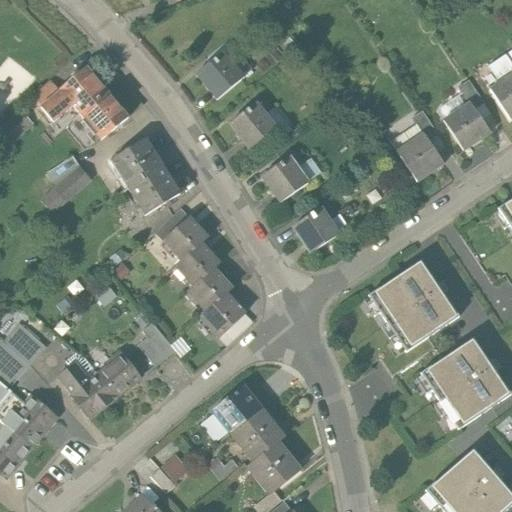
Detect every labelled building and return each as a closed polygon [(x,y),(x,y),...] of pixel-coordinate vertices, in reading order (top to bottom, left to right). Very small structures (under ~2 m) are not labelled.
[(221,54),(195,76),(215,101),(242,79),(221,54)] [(72,107),(80,117),(107,95),(87,70),(59,93),(39,109),(51,124),(72,107)] [(511,74),(488,90),(508,120),(511,117),(511,74)] [(458,88),(468,104),(473,111),(483,104),(468,81),(458,88)] [(30,98),(39,109),(59,93),(50,82),(30,98)] [(127,119),(107,95),(80,117),(100,141),(127,119)] [(468,104),(442,121),(462,151),(488,134),(473,111),(468,104)] [(229,125),(249,150),(275,130),(255,105),(229,125)] [(411,119),(422,134),(427,142),(437,135),(421,112),(411,119)] [(18,139),(32,126),(20,113),(6,126),(18,139)] [(422,134),(396,152),(416,182),(442,164),(427,142),(422,134)] [(110,165),(127,191),(162,169),(145,143),(110,165)] [(46,174),(55,187),(78,168),(72,158),(46,174)] [(289,159),(262,178),(280,204),(307,185),(289,159)] [(89,181),(78,168),(55,187),(51,191),(62,204),(89,181)] [(179,196),(162,169),(127,191),(144,218),(179,196)] [(511,200),(496,211),(511,234),(511,200)] [(154,233),(162,242),(188,218),(180,210),(154,233)] [(321,210),(292,229),(309,255),(338,236),(321,210)] [(162,242),(179,262),(200,243),(206,238),(188,218),(162,242)] [(173,267),(192,287),(213,269),(219,263),(200,243),(179,262),(173,267)] [(124,258),(119,252),(111,259),(116,265),(124,258)] [(421,262),(367,298),(405,354),(458,319),(421,262)] [(186,293),(204,313),(225,294),(231,289),(213,269),(192,287),(186,293)] [(92,284),(85,275),(67,288),(75,298),(92,284)] [(115,297),(102,283),(90,294),(103,308),(115,297)] [(243,314),(225,294),(204,313),(198,318),(217,338),(243,314)] [(252,324),(243,314),(217,338),(225,348),(252,324)] [(141,328),(149,322),(143,316),(136,322),(141,328)] [(137,346),(154,368),(174,352),(151,324),(141,332),(146,339),(137,346)] [(0,359),(0,373),(12,384),(44,349),(18,325),(2,342),(9,349),(0,359)] [(472,340),(419,376),(457,432),(510,396),(472,340)] [(112,364),(94,379),(112,402),(140,380),(118,352),(109,360),(112,364)] [(89,420),(112,402),(94,379),(88,383),(74,365),(57,379),(89,420)] [(230,436),(261,411),(243,388),(211,413),(230,436)] [(28,397),(3,427),(30,449),(55,419),(28,397)] [(230,436),(253,464),(277,444),(284,439),(261,411),(230,436)] [(0,474),(5,479),(30,449),(3,427),(0,430),(0,474)] [(299,472),(277,444),(253,464),(246,469),(269,497),(275,492),(299,472)] [(511,496),(472,451),(424,493),(440,511),(505,511),(511,506),(511,496)] [(187,472),(174,457),(160,469),(173,484),(187,472)] [(224,469),(216,460),(207,467),(215,477),(224,469)] [(174,487),(157,469),(149,478),(165,495),(174,487)] [(256,509),(257,511),(272,511),(284,503),(275,492),(269,497),(256,509)] [(158,511),(143,497),(128,511),(158,511)] [(292,511),(284,502),(284,503),(272,511),(292,511)]
